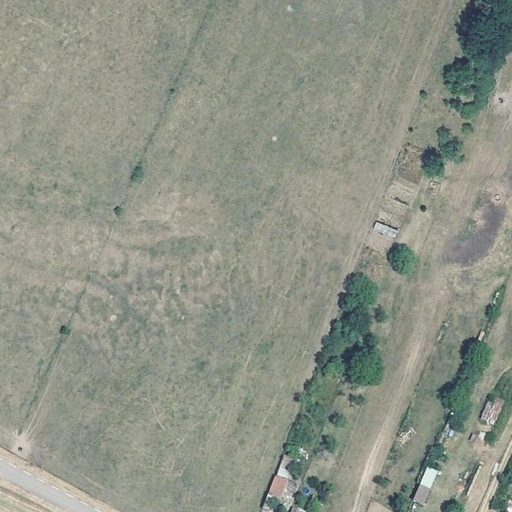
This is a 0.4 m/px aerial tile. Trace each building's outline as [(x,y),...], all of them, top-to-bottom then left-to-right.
[(395,238),(398,230),(376,222),(373,230),(395,238)] [(488,397),(480,420),(495,425),(503,402),(488,397)] [(284,455),(277,474),(287,478),(294,459),(284,455)] [(423,505),(438,470),(427,466),(412,500),(423,505)] [(269,497),(266,506),(267,507),(265,511),(270,511),(272,508),(282,511),(285,503),(282,501),(289,483),(278,479),(271,498),(269,497)]
